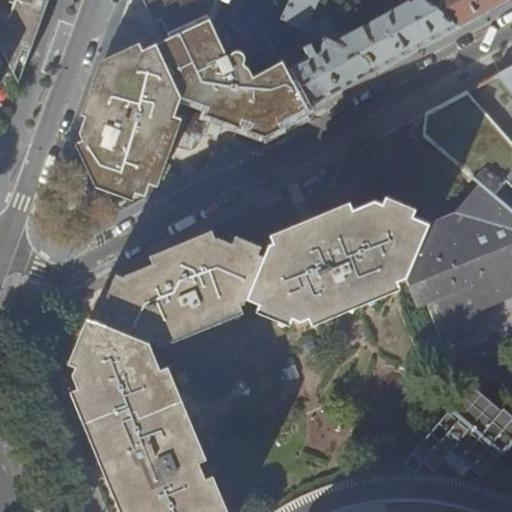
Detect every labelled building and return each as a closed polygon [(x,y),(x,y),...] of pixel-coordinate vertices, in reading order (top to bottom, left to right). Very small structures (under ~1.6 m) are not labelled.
[(0,0),(0,47),(19,84),(21,79),(37,33),(42,20),(49,0),(0,0)] [(150,0),(169,37),(210,20),(217,0),(150,0)] [(291,0),(283,19),(289,22),(323,38),(368,60),(375,73),(406,56),(417,50),(458,28),(424,0),(291,0)] [(424,0),(458,28),(488,12),(509,0),(424,0)] [(264,33),(289,22),(283,19),(252,5),(250,8),(264,33)] [(169,37),(156,44),(182,98),(221,113),(269,130),(290,119),(309,108),(287,68),(283,62),(282,62),(255,76),(247,62),(246,61),(244,57),(243,56),(239,54),(235,54),(231,56),(228,61),(210,20),(169,37)] [(346,89),(375,73),(368,60),(323,38),(318,52),(287,68),(309,108),(346,89)] [(122,61),(103,70),(84,121),(80,134),(84,144),(102,182),(146,197),(170,132),(182,98),(156,44),(122,61)] [(277,54),(282,62),(283,62),(289,58),(284,51),(277,54)] [(511,66),(494,76),(511,96),(511,164),(453,98),(409,122),(481,184),(511,211),(511,66)] [(469,89),(473,96),(486,89),(482,82),(469,89)] [(456,211),(429,225),(428,226),(405,279),(417,306),(432,300),(448,336),(487,321),(482,307),(511,294),(511,211),(481,184),(456,211)] [(125,276),(104,325),(151,343),(246,306),(249,300),(301,322),(396,283),(405,279),(428,226),(375,203),(341,217),(270,246),(265,259),(227,242),(219,238),(165,260),(125,276)] [(221,511),(151,343),(104,325),(96,322),(74,377),(80,390),(102,444),(130,510),(130,511),(221,511)] [(440,412),(396,463),(407,473),(416,462),(427,471),(435,462),(454,478),(463,469),(473,477),(491,456),(489,454),(491,452),(495,456),(511,435),(511,425),(464,384),(465,382),(463,380),(452,393),(455,395),(444,407),(447,410),(446,412),(440,406),(439,408),(444,413),(443,415),(440,412)] [(458,511),(453,510),(422,503),(404,502),(387,501),(355,507),(341,511),(337,511),(458,511)]
